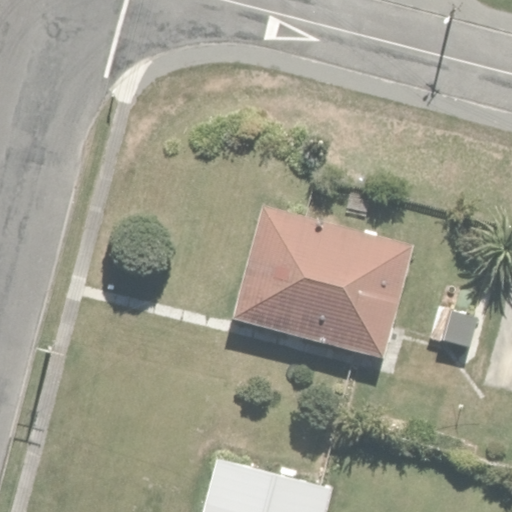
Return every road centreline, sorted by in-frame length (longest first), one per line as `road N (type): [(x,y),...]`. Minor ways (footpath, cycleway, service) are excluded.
road 1 (residential): [(511,69),(244,0)]
road 2 (residential): [(0,222),(57,0)]
